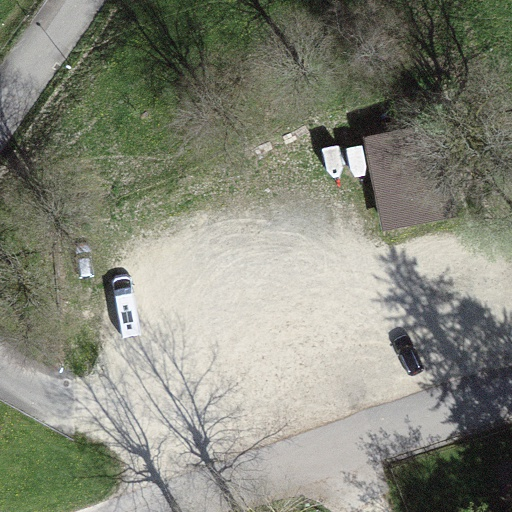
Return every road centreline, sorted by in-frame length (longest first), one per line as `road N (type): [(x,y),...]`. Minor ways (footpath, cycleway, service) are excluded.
road 1 (unclassified): [(511,405),(346,467),(250,492)]
road 2 (residential): [(0,387),(250,492)]
road 3 (residential): [(81,0),(0,97)]
